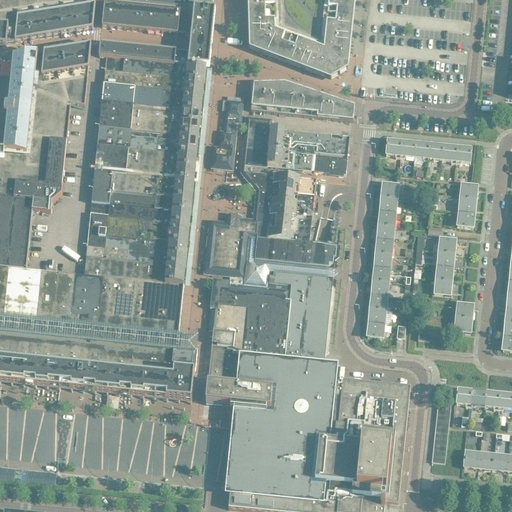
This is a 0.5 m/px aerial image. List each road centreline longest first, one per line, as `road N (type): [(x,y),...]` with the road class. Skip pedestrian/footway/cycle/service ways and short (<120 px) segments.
road 1 (residential): [(414,482),(423,376),(416,367),(366,358),(350,337),(370,121),(390,108),(448,114),(466,105),(482,0)]
road 2 (residential): [(511,366),(485,356),(502,150)]
